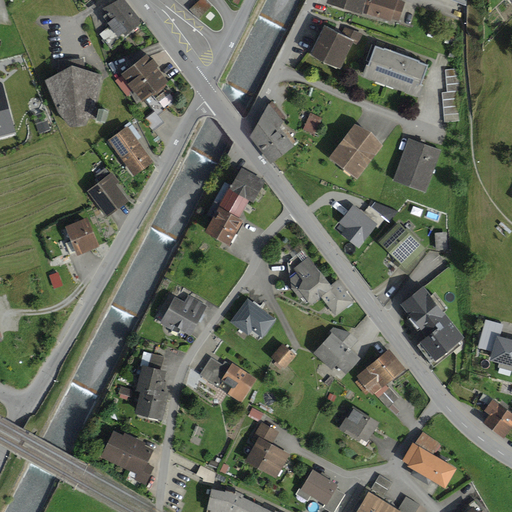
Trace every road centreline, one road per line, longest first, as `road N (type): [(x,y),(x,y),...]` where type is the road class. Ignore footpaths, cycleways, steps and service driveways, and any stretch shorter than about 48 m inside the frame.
road 1 (residential): [(206,90),(25,405)]
road 2 (residential): [(160,496),(183,369),(265,237),(296,208)]
road 3 (tertiary): [(296,208),(440,400)]
road 4 (residential): [(244,139),(312,0)]
road 5 (residential): [(440,400),(396,466),(438,511)]
